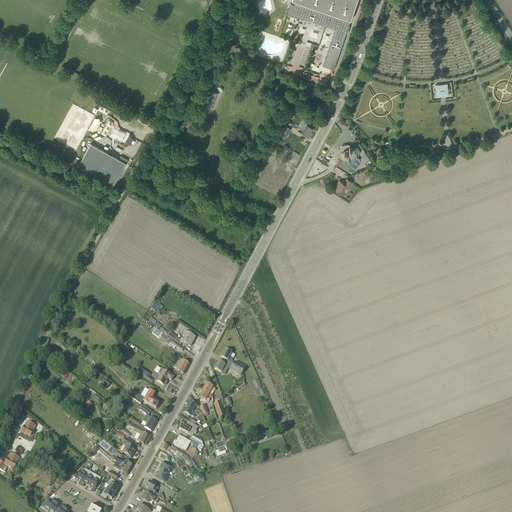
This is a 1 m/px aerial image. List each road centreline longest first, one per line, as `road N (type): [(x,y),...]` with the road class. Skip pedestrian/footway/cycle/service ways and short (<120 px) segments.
road 1 (tertiary): [(378,0),(333,112),(223,317)]
road 2 (unclassified): [(0,435),(113,208)]
road 3 (unclassified): [(226,0),(113,208)]
road 4 (tertiary): [(116,511),(223,317)]
